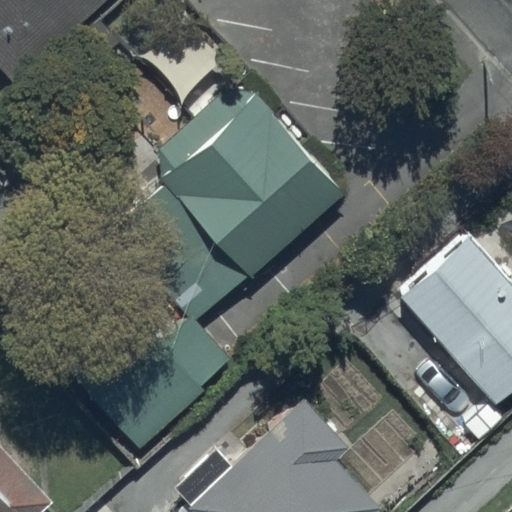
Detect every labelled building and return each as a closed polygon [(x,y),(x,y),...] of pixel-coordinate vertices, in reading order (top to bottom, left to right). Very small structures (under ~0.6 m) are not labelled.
[(0,0),(0,68),(15,85),(108,0),(0,0)] [(160,183),(249,281),(345,195),(248,89),(223,88),(156,148),(160,183)] [(511,290),(463,235),(396,295),(491,404),(511,385),(511,290)] [(130,316),(69,371),(137,447),(199,392),(194,386),(228,356),(190,313),(155,344),(130,316)] [(348,450),(299,399),(247,449),(230,431),(168,491),(187,511),(372,511),(376,508),(334,464),(348,450)] [(0,511),(41,511),(51,504),(0,447),(0,511)]
